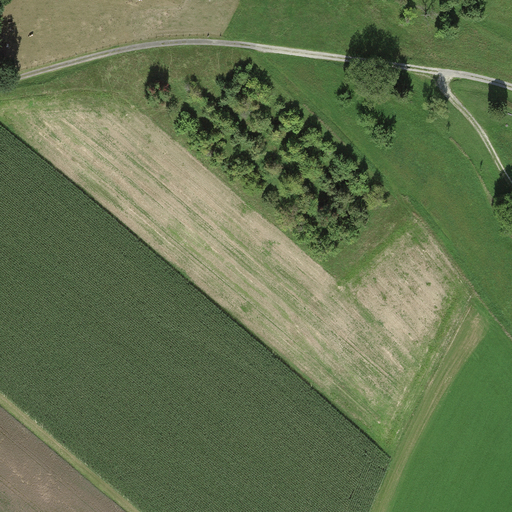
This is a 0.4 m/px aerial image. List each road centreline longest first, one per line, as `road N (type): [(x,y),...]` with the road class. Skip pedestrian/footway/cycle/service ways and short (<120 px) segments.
road 1 (track): [(511,88),(227,43),(147,46),(0,86)]
road 2 (track): [(452,74),(444,89),(473,118),(511,183)]
